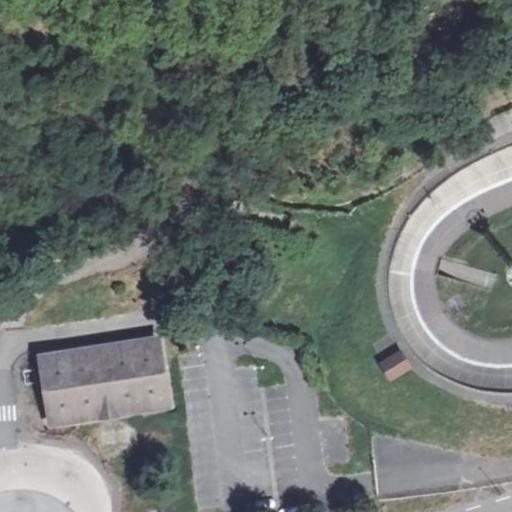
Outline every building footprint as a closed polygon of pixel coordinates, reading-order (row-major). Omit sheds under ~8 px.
[(47,360),(163,343),(162,336),(46,353),(47,360)] [(163,343),(47,360),(55,415),(170,399),(163,343)] [(393,354),(377,363),(384,376),(400,366),(393,354)] [(170,399),(55,415),(56,422),(171,406),(170,399)] [(126,430),(98,433),(100,444),(127,440),(126,430)]
